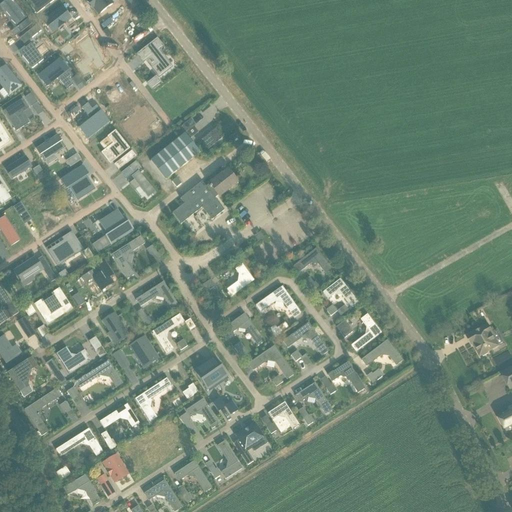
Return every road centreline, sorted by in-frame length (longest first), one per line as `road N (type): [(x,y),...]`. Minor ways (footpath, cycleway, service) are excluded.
road 1 (unclassified): [(507,511),(433,363),(151,0)]
road 2 (unknown): [(388,305),(511,230)]
